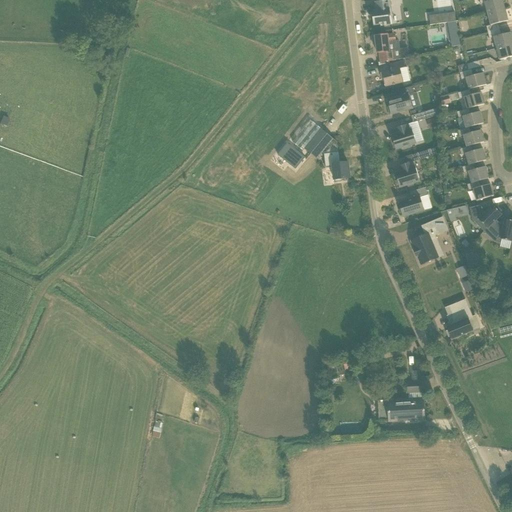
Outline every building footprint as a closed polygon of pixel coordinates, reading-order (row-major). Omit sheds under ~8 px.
[(392,16),(390,0),(375,2),(376,10),(372,11),(374,25),(381,24),(381,26),(392,25),(390,16),(392,16)] [(479,0),(480,4),(484,3),(487,14),(505,10),(502,0),(495,0),(492,1),(492,0),(479,0)] [(500,29),(498,23),(508,21),(505,10),(487,14),(490,25),(486,26),(488,33),(500,29)] [(454,22),(454,13),(446,13),(446,21),(454,22)] [(459,33),(457,26),(450,27),(451,34),(459,33)] [(511,36),(511,33),(501,35),(500,29),(488,33),(489,38),(493,37),(496,49),(511,44),(511,36)] [(394,50),(397,49),(395,35),(387,36),(387,35),(375,36),(377,53),(384,52),(385,59),(395,58),(394,50)] [(511,44),(496,49),(500,60),(501,60),(511,56),(511,44)] [(400,69),(406,68),(404,61),(379,67),(382,80),(384,79),(386,87),(404,82),(400,69)] [(466,64),(468,70),(471,69),(481,67),(479,61),(466,64)] [(466,64),(458,67),(459,73),(468,70),(466,64)] [(470,90),(477,88),(486,85),(483,73),(473,76),(471,69),(468,70),(459,73),(461,79),(465,78),(468,90),(470,90)] [(401,90),(402,96),(387,101),(389,106),(388,107),(389,111),(390,112),(391,114),(412,108),(409,95),(414,93),(421,91),(419,85),(412,87),(412,86),(401,90)] [(469,109),(475,107),(484,104),(481,93),(471,95),(470,90),(468,90),(469,90),(458,93),(460,99),(463,98),(466,109),(469,109)] [(442,106),(450,103),(450,102),(448,96),(440,99),(442,106)] [(413,123),(438,115),(439,108),(435,109),(411,116),(413,123)] [(480,112),(470,114),(469,109),(466,109),(467,110),(457,112),(458,118),(462,117),(466,128),(469,127),(483,124),(480,112)] [(437,126),(434,118),(426,120),(429,129),(437,126)] [(321,129),(310,120),(293,142),(303,150),(304,149),(321,129)] [(392,136),(396,149),(403,147),(404,149),(410,147),(409,145),(416,143),(412,130),(409,131),(407,125),(396,128),(396,129),(397,129),(396,128),(398,128),(399,134),(392,136)] [(481,131),(471,133),(469,127),(466,128),(466,129),(457,131),(459,137),(463,135),(466,147),(471,146),(484,142),(481,131)] [(337,142),(334,139),(323,152),(324,154),(326,168),(333,167),(334,180),(336,180),(336,181),(341,180),(341,179),(350,178),(348,162),(339,163),(337,142)] [(295,169),(304,157),(286,143),(277,155),(295,169)] [(483,149),(473,151),(471,146),(466,147),(466,148),(459,149),(461,155),(465,154),(468,165),(474,164),(486,160),(483,149)] [(435,148),(417,153),(419,160),(437,154),(435,148)] [(413,168),(411,162),(399,166),(400,167),(400,166),(401,166),(403,171),(395,174),(399,187),(407,185),(408,187),(414,185),(413,183),(420,181),(415,167),(413,168)] [(485,167),(476,170),(474,164),(468,165),(468,166),(462,167),(464,173),(468,172),(471,184),(479,181),(489,179),(485,167)] [(475,201),(476,201),(494,196),(490,184),(481,187),(479,181),(471,184),(467,185),(468,191),(472,189),(475,201)] [(443,191),(441,184),(434,187),(436,193),(443,191)] [(402,215),(403,217),(424,211),(420,198),(427,196),(425,188),(410,193),(412,199),(399,203),(400,208),(399,210),(400,214),(402,215)] [(501,210),(497,206),(496,207),(494,205),(490,209),(488,207),(487,207),(486,204),(472,208),(472,211),(474,216),(479,221),(481,219),(488,227),(496,219),(502,213),(500,211),(501,210)] [(467,213),(465,206),(458,208),(460,215),(467,213)] [(447,230),(442,218),(422,226),(426,235),(411,241),(414,250),(416,257),(417,256),(421,265),(439,258),(435,248),(439,246),(435,236),(447,230)] [(501,239),(511,241),(511,219),(508,218),(508,220),(505,220),(504,224),(502,223),(500,224),(496,220),(488,227),(484,231),(492,240),(501,242),(501,239)] [(465,240),(461,244),(466,248),(469,245),(465,240)] [(468,276),(465,266),(456,269),(460,279),(468,276)] [(474,290),(470,280),(462,283),(466,293),(474,290)] [(469,320),(473,318),(465,300),(446,308),(449,316),(448,316),(452,326),(447,328),(448,331),(447,332),(449,336),(450,336),(452,339),(473,330),(469,320)] [(345,359),(326,364),(328,374),(348,369),(345,359)] [(408,382),(408,393),(423,393),(422,381),(408,382)] [(378,401),(379,420),(389,420),(415,419),(415,421),(422,420),(421,418),(424,418),(423,402),(423,398),(378,401)]
